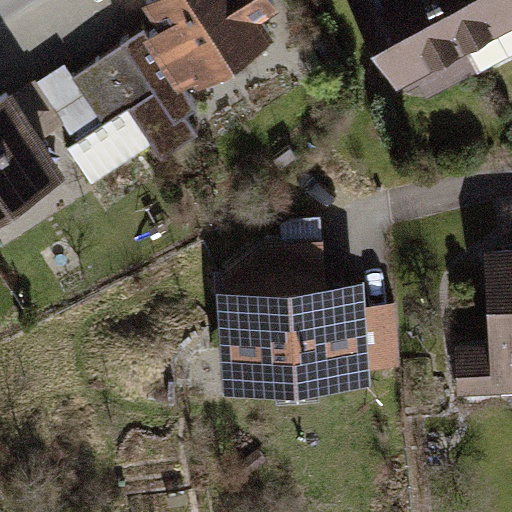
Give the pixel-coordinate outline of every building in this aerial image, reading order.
[(273,42),(249,0),(148,0),(135,8),(183,93),(273,42)] [(329,0),(390,115),(469,73),(430,0),(329,0)] [(511,0),(430,0),(469,73),(511,51),(511,0)] [(0,252),(81,199),(8,87),(0,92),(0,252)] [(75,137),(98,174),(152,140),(129,104),(75,137)] [(215,241),(217,269),(224,388),(370,379),(369,365),(400,363),(396,299),(366,300),(364,273),(325,275),(322,235),(261,239),(215,241)] [(511,389),(511,237),(484,239),(488,341),(454,342),(456,392),(511,389)]
